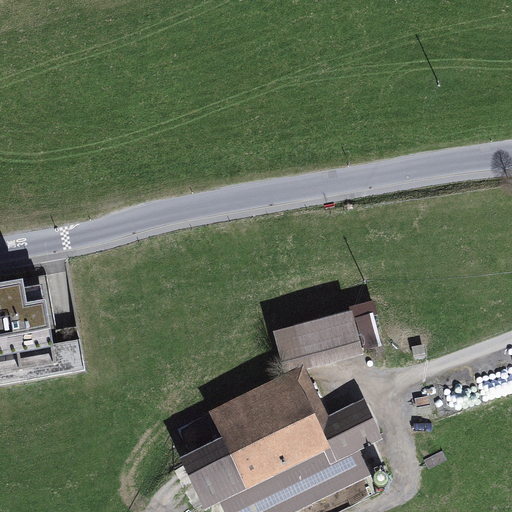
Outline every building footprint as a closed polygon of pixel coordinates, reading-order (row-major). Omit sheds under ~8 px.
[(0,351),(55,342),(54,337),(58,336),(47,275),(25,279),(23,269),(0,273),(0,351)] [(379,313),(375,298),(353,304),(353,306),(365,349),(383,344),(375,314),(379,313)] [(274,327),(286,371),(304,362),(306,366),(365,351),(365,349),(353,306),(274,327)] [(286,371),(210,408),(221,431),(177,452),(204,507),(220,499),(226,511),(288,511),(363,475),(351,451),(383,435),(364,396),(330,413),(306,366),(304,362),(286,371)] [(436,399),(428,401),(425,390),(411,394),(417,417),(440,411),(436,399)]
